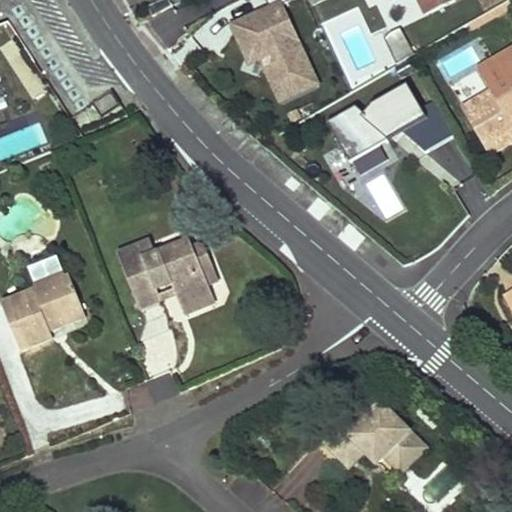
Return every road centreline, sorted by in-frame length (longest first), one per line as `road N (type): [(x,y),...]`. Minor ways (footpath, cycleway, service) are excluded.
road 1 (tertiary): [(90,0),(181,123),(394,312)]
road 2 (residential): [(152,444),(327,350),(370,317),(394,312)]
road 3 (residential): [(0,497),(152,444)]
road 4 (residential): [(511,214),(419,307),(394,312)]
road 5 (tertiary): [(394,312),(511,413)]
